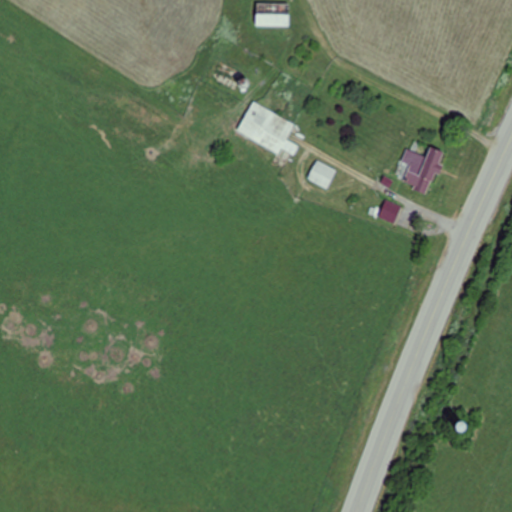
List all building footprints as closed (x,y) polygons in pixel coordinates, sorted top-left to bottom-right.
[(290,3),(256,3),(256,26),(290,26),(290,3)] [(295,123),(253,102),(237,133),(279,154),(282,148),(293,154),(297,146),(287,141),(295,123)] [(427,195),(443,156),(411,143),(403,162),(411,165),(403,185),(427,195)] [(337,171),(318,161),(308,178),(327,189),(337,171)] [(379,217),(395,223),(402,207),(386,201),(379,217)] [(460,429),(461,429),(463,428),(464,427),(465,426),(466,425),(466,423),(465,421),(464,420),(463,419),(461,419),(459,419),(458,420),(457,421),(456,422),(456,424),(456,426),(457,427),(458,428),(460,429)]
